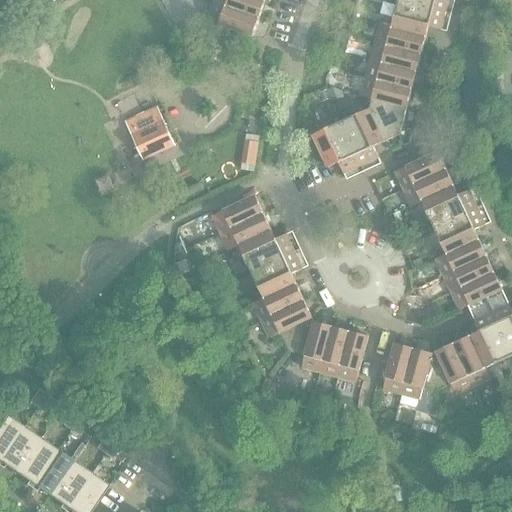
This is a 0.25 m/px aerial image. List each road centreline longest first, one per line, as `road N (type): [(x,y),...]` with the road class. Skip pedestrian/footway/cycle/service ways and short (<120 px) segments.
road 1 (residential): [(312,0),(291,78),(281,169)]
road 2 (residential): [(357,278),(322,268),(281,169)]
